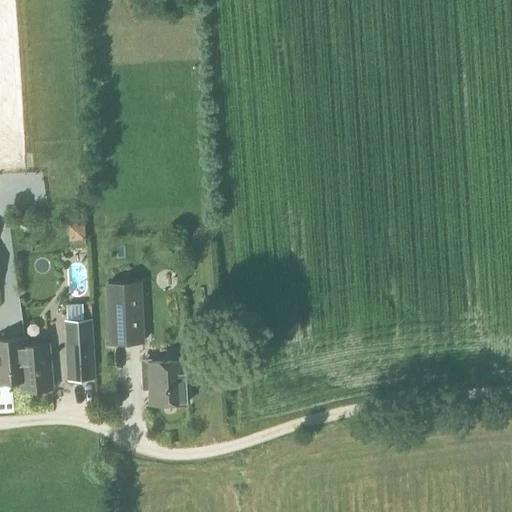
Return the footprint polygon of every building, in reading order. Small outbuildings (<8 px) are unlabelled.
[(141,278),(105,280),(108,339),(143,337),(141,278)] [(70,380),(94,379),(92,320),(67,321),(70,380)] [(52,390),(49,345),(25,347),(25,338),(0,340),(0,381),(19,380),(20,392),(52,390)] [(107,381),(135,380),(134,349),(106,350),(107,381)] [(150,403),(188,401),(186,360),(148,362),(150,403)]
